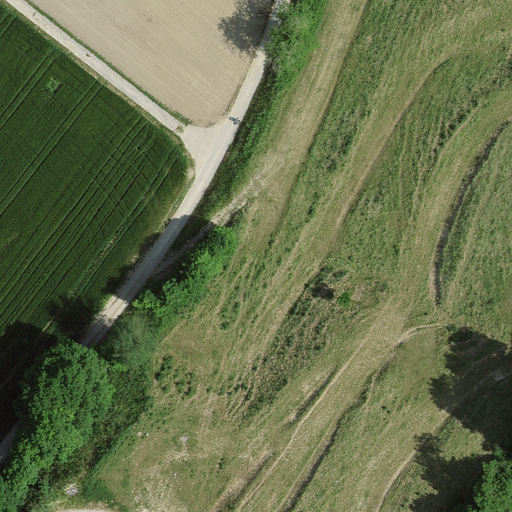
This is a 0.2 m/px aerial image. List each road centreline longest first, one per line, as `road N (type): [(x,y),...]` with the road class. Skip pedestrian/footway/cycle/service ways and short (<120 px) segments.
road 1 (track): [(277,0),(250,86),(213,160),(151,258),(0,449)]
road 2 (track): [(213,160),(9,0)]
